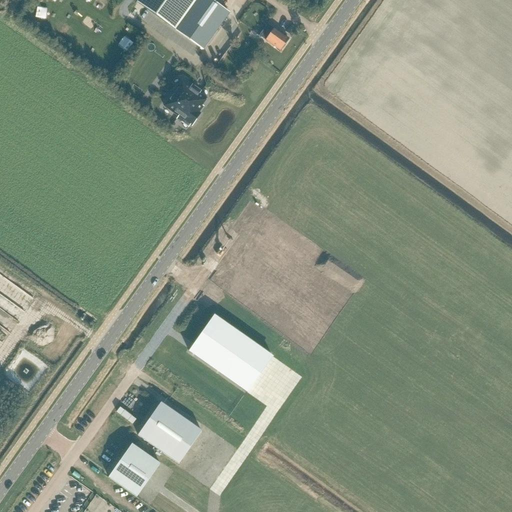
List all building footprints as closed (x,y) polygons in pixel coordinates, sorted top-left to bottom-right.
[(137,0),(136,2),(202,50),(229,13),(210,0),(137,0)] [(288,40),(267,25),(259,37),(280,51),(288,40)] [(182,83),(164,108),(179,118),(177,120),(182,124),(184,122),(192,127),(201,115),(199,114),(203,108),(202,107),(207,100),(200,95),(201,93),(193,87),(191,89),(182,83)] [(239,263),(230,276),(290,319),(299,308),(287,300),(288,299),(239,263)] [(214,316),(189,352),(246,392),(271,356),(214,316)] [(138,436),(178,464),(201,432),(160,403),(138,436)] [(108,478),(136,498),(159,464),(131,445),(108,478)]
